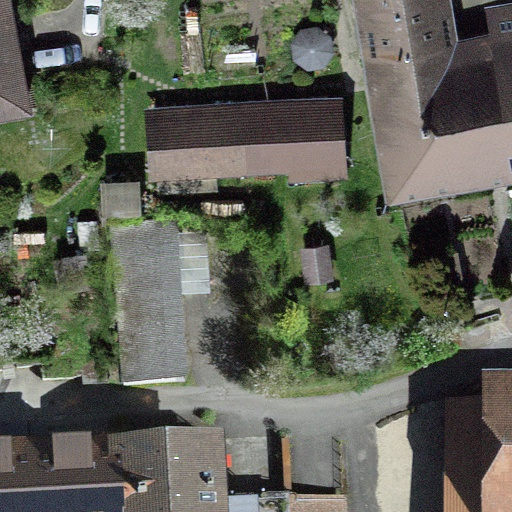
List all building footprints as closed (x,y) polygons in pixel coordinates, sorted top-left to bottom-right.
[(6,0),(0,0),(0,110),(26,106),(6,0)] [(492,155),(476,58),(445,63),(434,0),(354,0),(358,18),(375,15),(394,118),(380,121),(389,176),(492,155)] [(476,58),(492,155),(511,151),(511,11),(496,14),(501,43),(491,45),(493,55),(476,58)] [(332,107),(157,117),(160,173),(278,166),(277,156),(292,155),(293,175),(336,172),(332,107)] [(184,381),(174,224),(112,228),(123,385),(184,381)] [(328,274),(325,244),(305,246),(308,276),(328,274)] [(511,511),(511,412),(452,412),(451,511),(511,511)] [(0,511),(122,511),(119,453),(6,459),(6,469),(0,469),(0,511)] [(119,453),(122,511),(215,511),(215,509),(212,453),(122,457),(122,453),(119,453)] [(215,511),(342,511),(342,503),(215,509),(215,511)]
